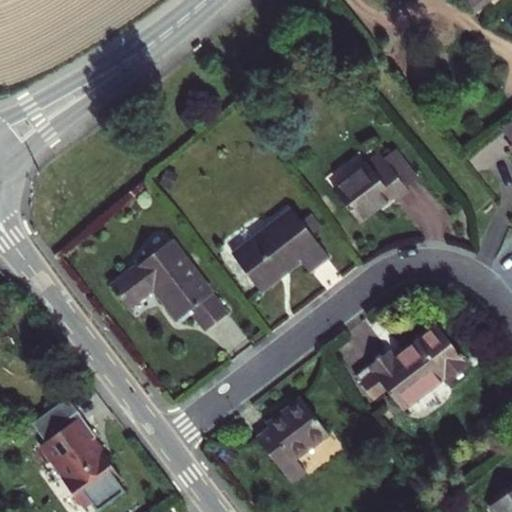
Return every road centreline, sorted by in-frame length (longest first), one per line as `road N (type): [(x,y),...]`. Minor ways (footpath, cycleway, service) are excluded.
road 1 (residential): [(166,443),(395,270),(425,262),(460,266),(511,312)]
road 2 (secondary): [(8,173),(27,148),(219,0)]
road 3 (secondary): [(201,0),(0,119)]
road 4 (tertiary): [(47,287),(166,443)]
